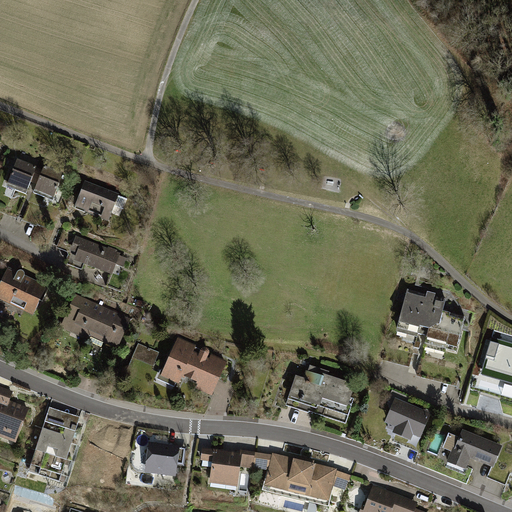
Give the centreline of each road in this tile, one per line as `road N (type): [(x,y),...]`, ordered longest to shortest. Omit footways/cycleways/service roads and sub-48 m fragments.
road 1 (track): [(0,104),(215,184),(393,227),(511,319)]
road 2 (residential): [(0,367),(141,420),(343,449),(496,511)]
road 3 (track): [(147,161),(167,73),(198,0)]
road 4 (residential): [(511,427),(378,379)]
